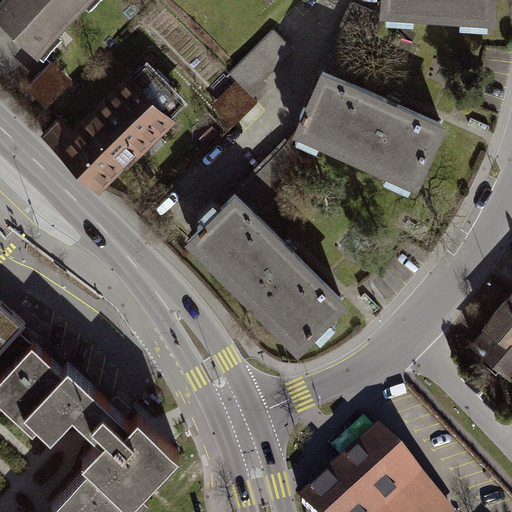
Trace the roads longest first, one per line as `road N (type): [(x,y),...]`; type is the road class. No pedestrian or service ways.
road 1 (secondary): [(0,128),(139,264),(214,368),(237,417)]
road 2 (residential): [(408,328),(351,373),(237,417)]
road 3 (residential): [(511,167),(484,228),(408,328)]
road 4 (residential): [(408,328),(511,438)]
